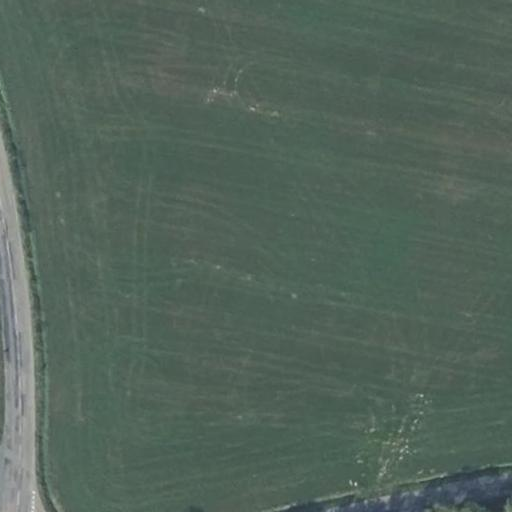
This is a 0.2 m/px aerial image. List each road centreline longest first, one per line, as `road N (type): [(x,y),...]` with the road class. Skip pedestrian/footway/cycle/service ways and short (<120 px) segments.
road 1 (tertiary): [(21,511),(31,389),(0,163)]
road 2 (unclassified): [(392,511),(511,489)]
